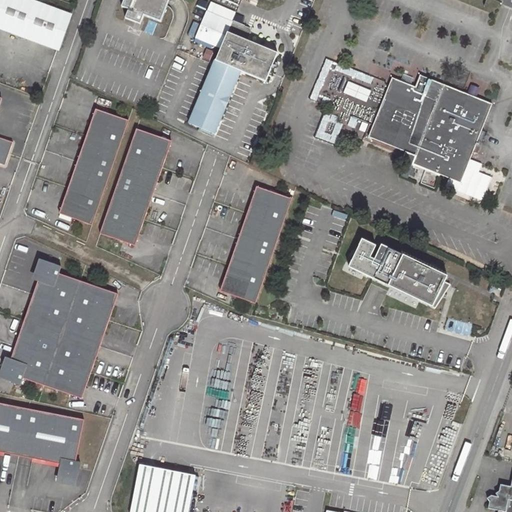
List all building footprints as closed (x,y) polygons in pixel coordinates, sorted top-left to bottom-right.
[(27,0),(0,0),(0,27),(56,48),(68,15),(27,0)] [(120,0),(118,6),(122,7),(118,17),(133,23),(137,13),(158,21),(167,0),(120,0)] [(210,0),(192,43),(217,53),(225,36),(236,11),(211,0),(210,0)] [(212,65),(187,123),(213,134),(239,71),(263,81),(273,57),(225,36),(217,53),(212,65)] [(421,75),(416,87),(392,77),(389,85),(367,138),(404,153),(399,163),(405,165),(410,167),(411,165),(443,84),(421,75)] [(367,102),(372,90),(349,81),(344,93),(367,102)] [(467,94),(443,84),(411,165),(448,180),(443,190),(480,205),(491,177),(479,172),(482,164),(470,159),(473,152),(477,154),(481,144),(477,142),(492,104),(476,97),(467,94)] [(471,85),(467,94),(476,97),(480,88),(471,85)] [(0,111),(4,99),(0,98),(0,163),(7,166),(15,143),(0,138),(0,111)] [(61,213),(93,224),(130,120),(98,109),(61,213)] [(325,112),(315,138),(334,145),(342,124),(337,122),(338,117),(325,112)] [(101,233),(136,245),(173,141),(138,129),(101,233)] [(410,167),(405,165),(400,176),(407,179),(412,168),(410,167)] [(292,199),(258,187),(221,291),(256,303),(292,199)] [(432,308),(447,277),(381,245),(374,260),(370,258),(375,246),(362,240),(348,268),(432,308)] [(9,357),(2,377),(20,383),(22,377),(82,398),(118,293),(59,272),(62,266),(44,259),(36,280),(39,280),(11,358),(9,357)] [(444,283),(432,308),(434,310),(450,285),(444,283)] [(0,446),(62,459),(57,479),(76,483),(80,463),(75,462),(84,420),(0,403),(0,446)] [(185,511),(192,473),(140,465),(132,511),(185,511)] [(511,511),(511,475),(508,488),(500,486),(497,497),(491,497),(487,499),(489,502),(487,509),(498,511),(511,511)]
